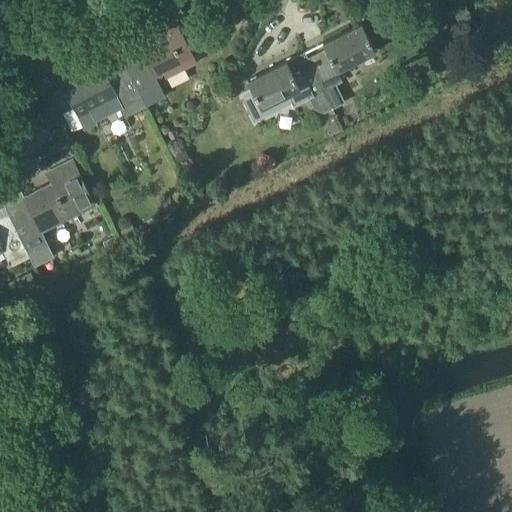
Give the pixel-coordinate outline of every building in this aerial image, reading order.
[(256,5),(253,11),(257,16),(263,16),(266,10),(262,5),(256,5)] [(511,20),(502,26),(511,44),(511,43),(511,20)] [(304,51),(303,51),(332,108),(345,102),(336,84),(342,81),(336,69),(375,49),(361,22),(322,42),(325,48),(308,57),(304,51)] [(196,61),(178,23),(165,30),(167,34),(139,48),(142,55),(124,64),(145,106),(165,96),(155,76),(162,72),(165,77),(196,61)] [(332,108),(303,51),(246,80),(252,91),(241,97),(254,124),(305,99),(309,97),(314,108),(324,112),(332,108)] [(125,115),(145,106),(124,64),(106,73),(103,66),(75,80),(72,75),(60,81),(84,129),(97,123),(95,120),(121,107),(125,115)] [(187,157),(183,150),(173,155),(177,162),(187,157)] [(8,212),(29,254),(34,265),(54,256),(41,229),(94,203),(73,159),(46,172),(51,183),(24,196),(21,189),(2,199),(8,212)] [(29,254),(8,212),(0,216),(0,246),(9,264),(29,254)] [(132,224),(120,230),(124,237),(135,232),(132,224)] [(112,235),(100,241),(104,248),(116,242),(112,235)]
